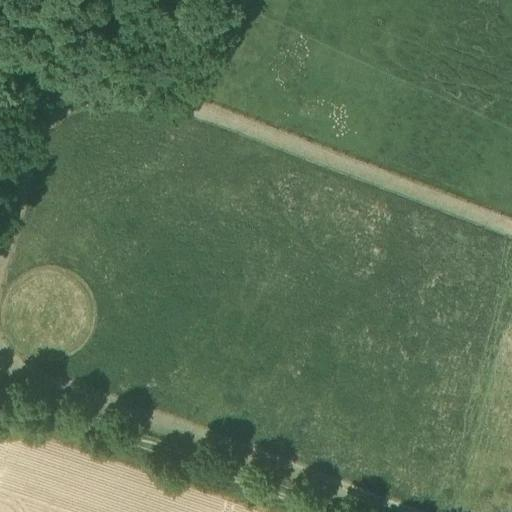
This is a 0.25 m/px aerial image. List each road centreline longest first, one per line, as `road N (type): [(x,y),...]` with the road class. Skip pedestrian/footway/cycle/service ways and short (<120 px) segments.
road 1 (unknown): [(0,377),(358,511)]
road 2 (track): [(199,0),(166,75),(152,83),(79,71),(30,76),(18,85),(0,142)]
